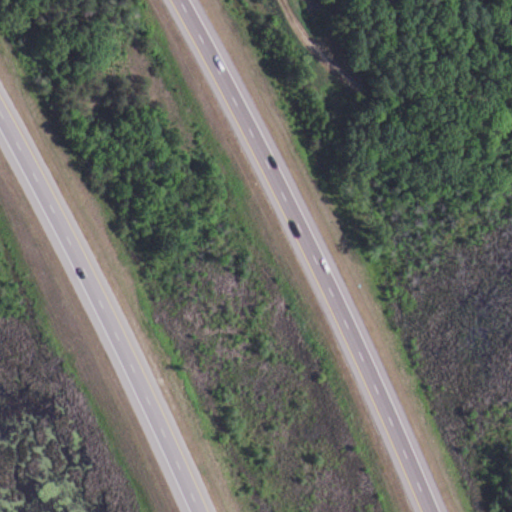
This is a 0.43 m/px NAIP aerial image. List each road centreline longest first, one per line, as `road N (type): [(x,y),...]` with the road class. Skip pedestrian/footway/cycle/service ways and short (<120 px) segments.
road 1 (motorway): [(426,511),(329,289),(181,0)]
road 2 (motorway): [(0,106),(91,273),(200,511)]
